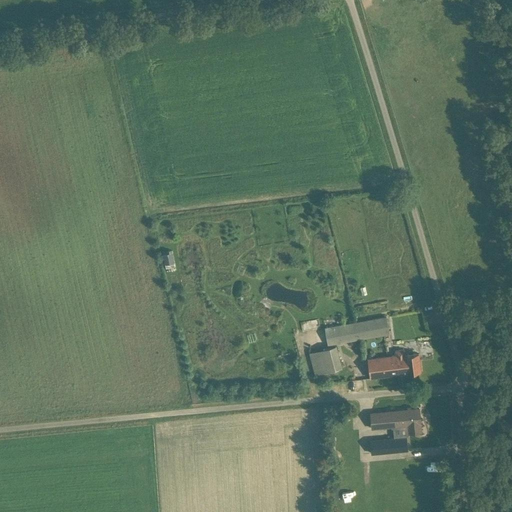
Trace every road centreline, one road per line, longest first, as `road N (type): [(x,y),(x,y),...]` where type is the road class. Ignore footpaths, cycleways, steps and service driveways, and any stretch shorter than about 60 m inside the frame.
road 1 (unclassified): [(465,382),(0,423)]
road 2 (unclassified): [(465,382),(349,0)]
road 3 (unclassified): [(0,43),(258,0)]
road 4 (unclassified): [(467,511),(465,382)]
